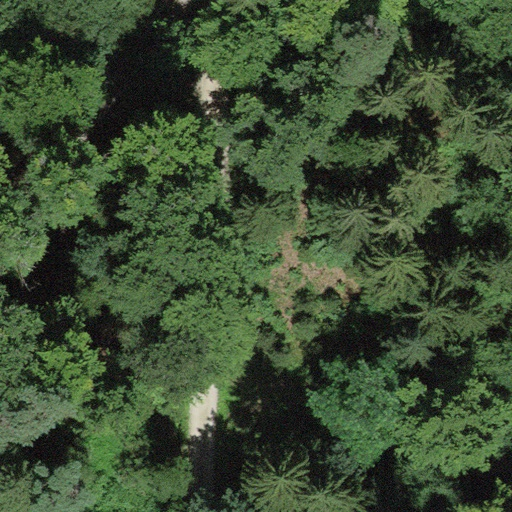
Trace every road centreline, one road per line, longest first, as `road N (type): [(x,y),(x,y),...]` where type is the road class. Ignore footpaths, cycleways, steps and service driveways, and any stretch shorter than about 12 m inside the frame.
road 1 (track): [(209,0),(192,511)]
road 2 (track): [(162,0),(121,63),(0,194)]
